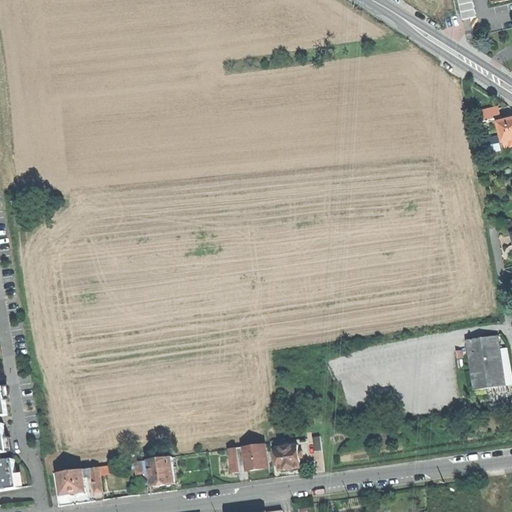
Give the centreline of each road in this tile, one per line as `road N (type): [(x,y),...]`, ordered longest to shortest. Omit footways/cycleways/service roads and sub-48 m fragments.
road 1 (tertiary): [(511,457),(87,511)]
road 2 (residential): [(45,511),(0,285)]
road 3 (secondary): [(372,0),(511,90)]
